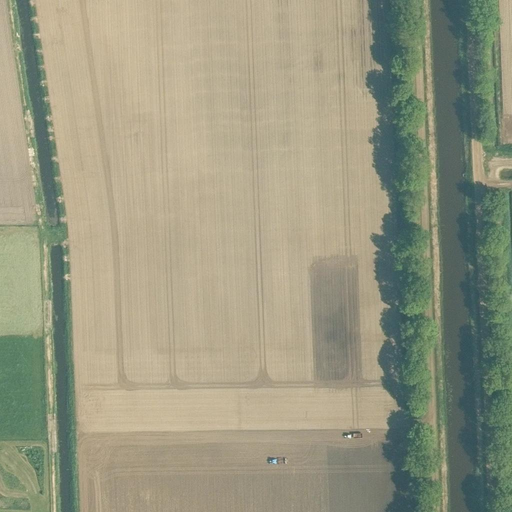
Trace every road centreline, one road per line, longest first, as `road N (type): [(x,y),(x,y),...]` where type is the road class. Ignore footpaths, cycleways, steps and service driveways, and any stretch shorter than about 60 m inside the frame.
road 1 (track): [(492,511),(479,155)]
road 2 (track): [(479,155),(470,0)]
